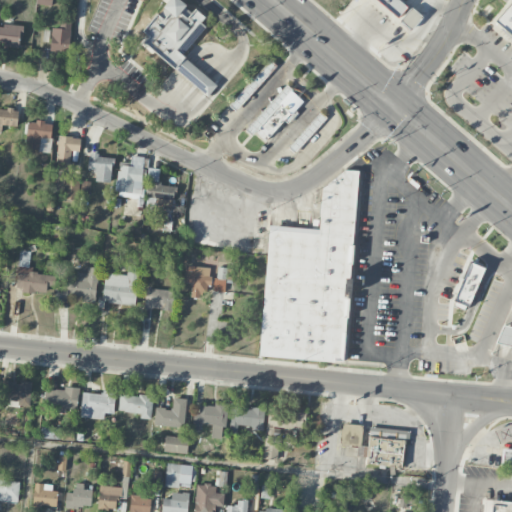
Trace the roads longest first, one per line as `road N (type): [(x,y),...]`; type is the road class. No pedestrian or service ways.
road 1 (tertiary): [(458,395),(0,345)]
road 2 (residential): [(396,107),(323,174),(270,192),(230,182),(39,88),(0,79)]
road 3 (primary): [(511,209),(272,0)]
road 4 (residential): [(465,0),(438,54),(396,107)]
